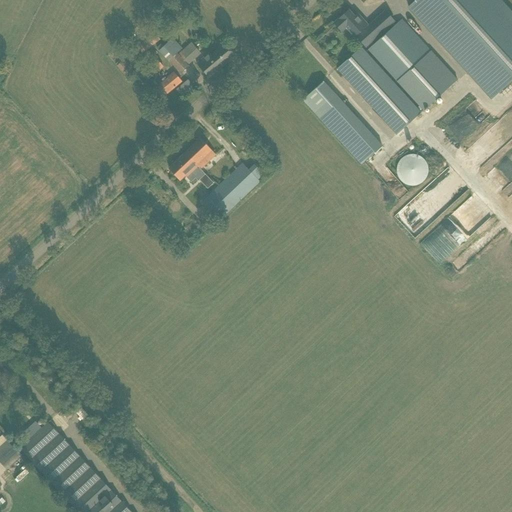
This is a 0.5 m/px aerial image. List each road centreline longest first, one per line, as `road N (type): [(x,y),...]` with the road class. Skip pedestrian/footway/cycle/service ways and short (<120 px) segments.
road 1 (unclassified): [(0,291),(317,0)]
road 2 (track): [(0,291),(196,511)]
road 3 (track): [(511,225),(418,124)]
